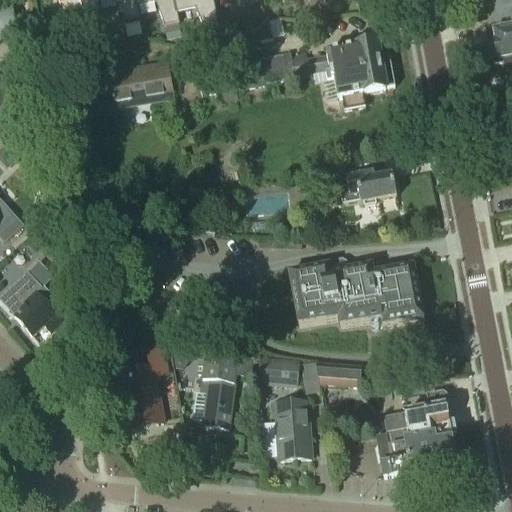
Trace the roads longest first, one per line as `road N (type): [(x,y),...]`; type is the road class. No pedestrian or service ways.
road 1 (residential): [(421,0),(511,465)]
road 2 (residential): [(333,511),(61,485)]
road 3 (unknown): [(487,340),(397,353),(313,349),(266,332),(236,306)]
road 4 (residential): [(61,485),(63,427),(0,346)]
road 5 (unknown): [(236,306),(220,269),(202,262),(168,261),(155,270),(155,294),(175,302)]
